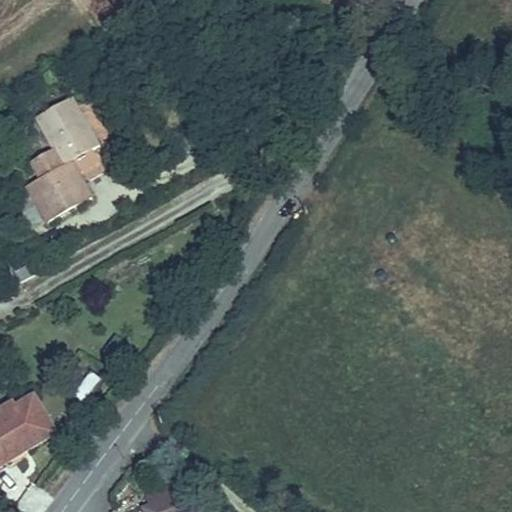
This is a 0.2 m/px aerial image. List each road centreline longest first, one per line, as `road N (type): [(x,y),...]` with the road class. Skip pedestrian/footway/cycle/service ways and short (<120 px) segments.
road 1 (residential): [(62,511),(250,255),(411,0)]
road 2 (unknown): [(329,123),(278,138),(66,264)]
